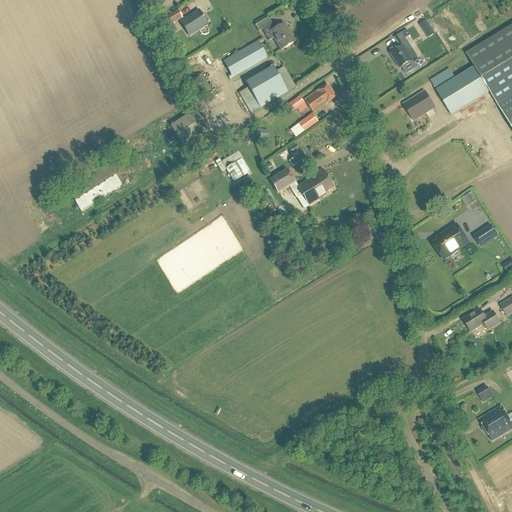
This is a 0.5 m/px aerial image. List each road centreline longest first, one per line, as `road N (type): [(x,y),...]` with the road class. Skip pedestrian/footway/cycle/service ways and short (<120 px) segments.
road 1 (unclassified): [(448,511),(403,431),(405,394),(426,365),(374,137),(343,65),(299,0)]
road 2 (trunk): [(321,511),(137,414),(0,312)]
road 3 (unclassified): [(212,511),(0,376)]
road 4 (track): [(492,511),(426,365)]
